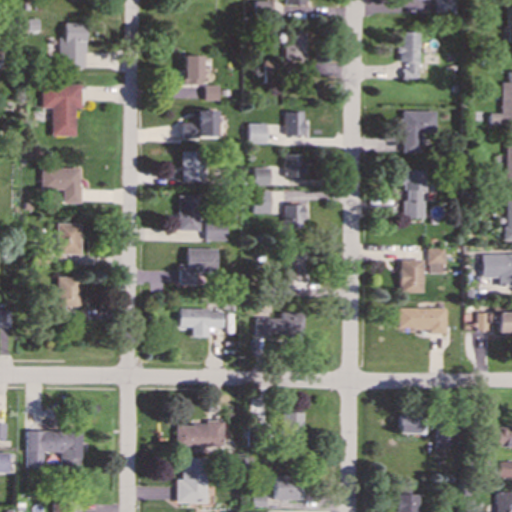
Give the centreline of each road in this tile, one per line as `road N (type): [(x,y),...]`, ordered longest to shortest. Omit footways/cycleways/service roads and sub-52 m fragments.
road 1 (residential): [(353,0),(347,511)]
road 2 (residential): [(131,0),(125,511)]
road 3 (residential): [(511,382),(0,377)]
